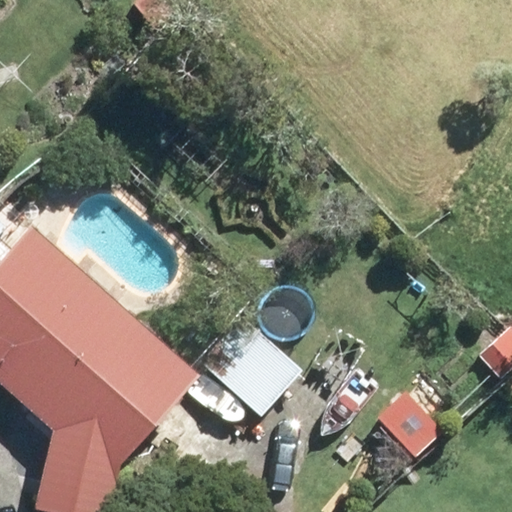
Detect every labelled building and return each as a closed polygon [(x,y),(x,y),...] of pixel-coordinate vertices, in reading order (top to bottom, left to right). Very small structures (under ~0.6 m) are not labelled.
[(164,0),(148,0),(140,6),(160,31),(178,17),(164,0)] [(0,386),(51,431),(35,509),(50,511),(112,511),(123,462),(199,375),(32,227),(8,254),(0,247),(0,386)] [(245,320),(203,367),(263,420),(305,373),(245,320)] [(405,395),(373,428),(411,467),(444,434),(405,395)] [(370,452),(341,483),(366,506),(395,474),(370,452)]
